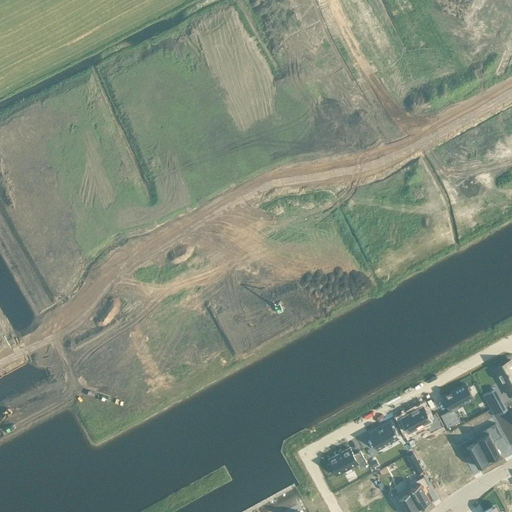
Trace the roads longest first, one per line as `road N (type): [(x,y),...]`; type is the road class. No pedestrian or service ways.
road 1 (tertiary): [(511,88),(368,165),(280,176),(116,265),(79,314),(0,359)]
road 2 (residential): [(511,343),(305,455),(335,511)]
